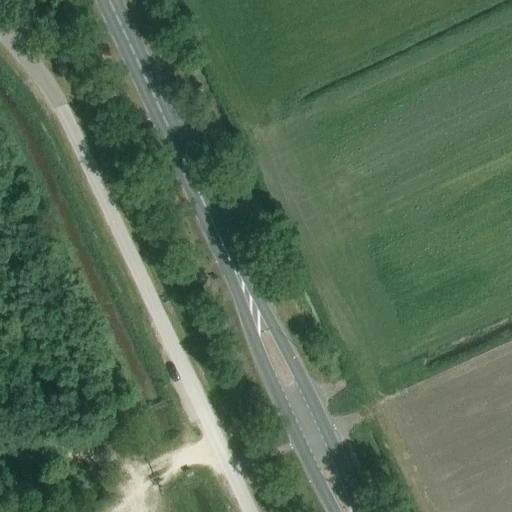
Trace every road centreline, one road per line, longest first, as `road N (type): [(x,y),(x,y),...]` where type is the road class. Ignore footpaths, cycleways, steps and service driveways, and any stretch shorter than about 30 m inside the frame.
road 1 (primary): [(343,511),(103,0)]
road 2 (unclassified): [(251,511),(81,142),(0,27)]
